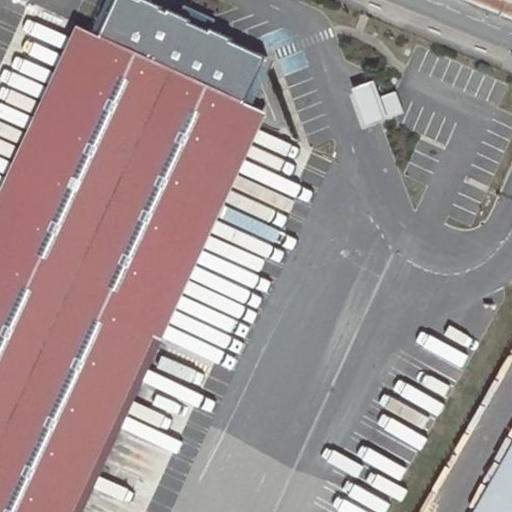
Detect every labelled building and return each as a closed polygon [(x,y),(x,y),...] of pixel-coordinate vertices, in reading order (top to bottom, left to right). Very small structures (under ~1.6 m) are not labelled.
[(140,330),(246,103),(266,59),(139,0),(117,0),(100,37),(0,249),(0,511),(123,511),(83,493),(155,337),(140,330)] [(78,26),(0,194),(0,249),(100,37),(78,26)] [(348,87),(362,125),(388,115),(374,78),(348,87)] [(268,113),(246,103),(140,330),(155,337),(163,340),(268,113)] [(511,511),(511,448),(475,511),(511,511)]
